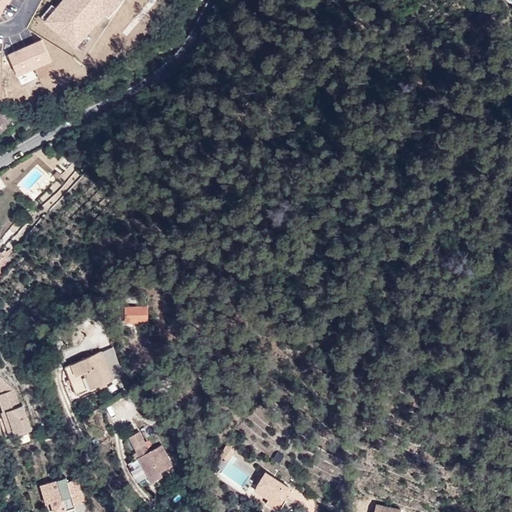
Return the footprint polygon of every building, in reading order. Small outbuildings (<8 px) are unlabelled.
[(62,0),(45,21),(75,47),(105,13),(115,0),(62,0)] [(122,0),(115,0),(105,13),(109,16),(122,0)] [(0,124),(7,119),(10,117),(0,105),(0,124)] [(7,119),(0,124),(0,132),(11,124),(7,119)] [(0,273),(11,264),(1,253),(0,254),(0,273)] [(147,309),(125,309),(125,320),(147,320),(147,309)] [(113,347),(101,352),(113,380),(123,375),(113,347)] [(101,351),(64,366),(77,395),(113,380),(101,352),(101,351)] [(14,389),(0,374),(0,398),(4,411),(7,410),(15,435),(31,430),(23,405),(20,406),(14,389)] [(15,435),(7,410),(4,411),(2,412),(10,437),(15,435)] [(139,432),(129,437),(139,456),(137,457),(151,483),(162,477),(160,472),(172,465),(161,445),(149,451),(139,432)] [(229,442),(220,455),(227,460),(236,447),(229,442)] [(275,452),(272,461),(279,464),(283,455),(275,452)] [(278,511),(293,490),(265,472),(254,489),(269,499),(266,504),(278,511)] [(71,496),(66,477),(46,483),(51,502),(71,496)]
